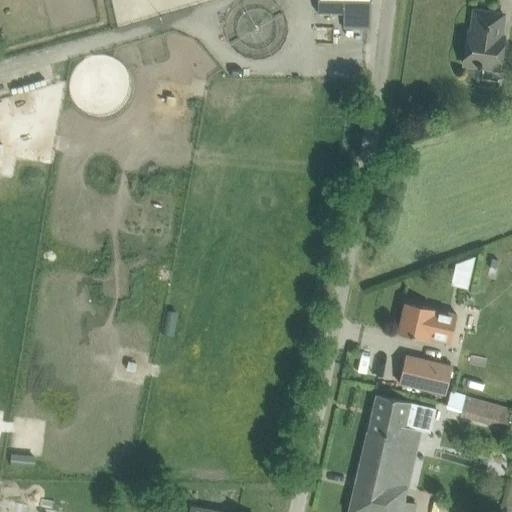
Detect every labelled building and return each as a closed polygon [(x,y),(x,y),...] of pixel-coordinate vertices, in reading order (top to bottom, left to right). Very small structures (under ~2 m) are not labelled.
[(317,0),(318,13),(344,13),(343,28),(370,28),(370,0),(317,0)] [(464,64),(499,69),(504,37),(501,36),(504,14),(474,10),(471,32),(469,31),(464,64)] [(450,284),(467,287),(472,261),(456,258),(450,284)] [(405,302),(399,333),(428,339),(428,337),(450,342),(457,313),(405,302)] [(406,355),(400,383),(447,393),(453,365),(406,355)] [(459,416),(506,430),(511,408),(453,391),(450,398),(453,399),(452,403),(462,406),(459,416)] [(437,409),(396,399),(377,394),(349,511),(416,511),(418,504),(403,500),(409,475),(395,471),(401,448),(412,450),(417,430),(431,433),(437,409)]
